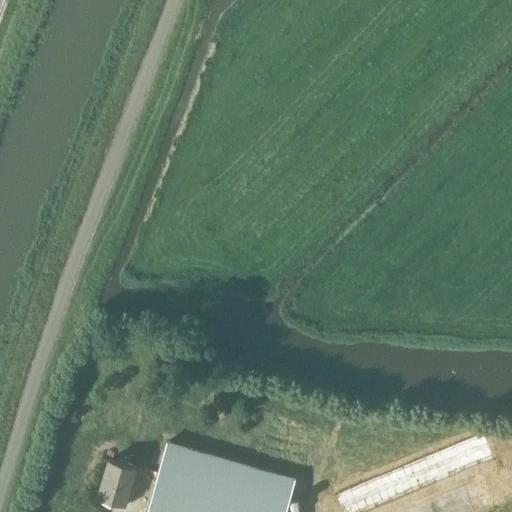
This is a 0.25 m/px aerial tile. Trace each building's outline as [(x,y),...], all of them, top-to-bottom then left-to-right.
[(314,457),(328,410),(288,399),(275,446),(314,457)] [(278,511),(289,476),(167,441),(146,511),(278,511)] [(126,506),(137,467),(108,459),(96,498),(126,506)] [(478,507),(490,504),(480,475),(469,478),(478,507)] [(474,511),(463,480),(368,511),(474,511)]
